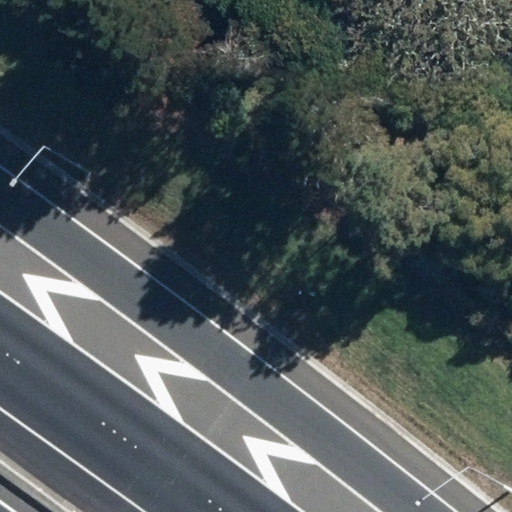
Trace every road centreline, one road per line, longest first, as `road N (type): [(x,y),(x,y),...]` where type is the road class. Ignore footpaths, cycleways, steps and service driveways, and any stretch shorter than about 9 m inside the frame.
road 1 (motorway): [(0,194),(417,511)]
road 2 (motorway): [(0,355),(221,511)]
